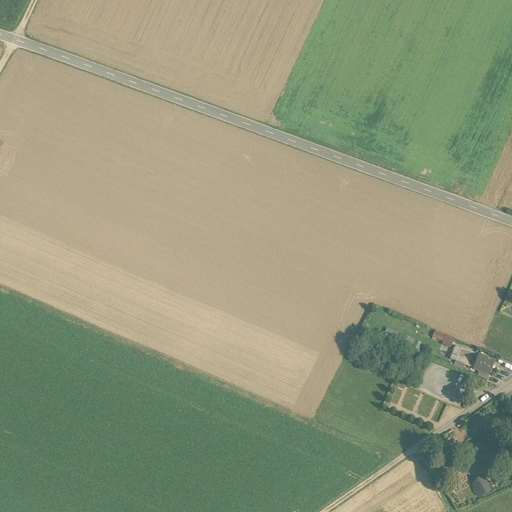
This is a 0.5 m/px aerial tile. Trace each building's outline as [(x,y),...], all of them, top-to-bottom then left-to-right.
[(431,338),(450,346),(453,338),(435,330),(431,338)] [(479,356),(470,352),(470,353),(460,349),(455,362),(473,369),(479,356)] [(495,363),(479,356),(473,369),(473,370),(479,372),(489,376),(495,363)] [(489,376),(479,372),(477,377),(486,382),(489,376)] [(391,400),(400,404),(408,387),(399,383),(391,400)] [(483,480),(472,485),(478,497),(489,492),(483,480)]
